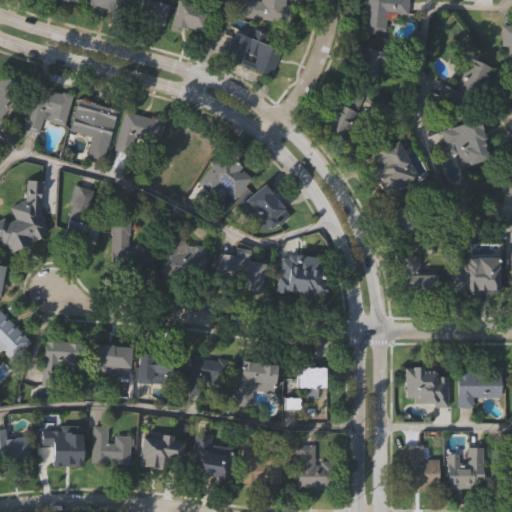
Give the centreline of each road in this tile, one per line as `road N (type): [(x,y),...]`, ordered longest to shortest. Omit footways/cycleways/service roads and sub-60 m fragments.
road 1 (residential): [(511,331),(276,328),(110,308),(54,293)]
road 2 (tertiary): [(380,511),(375,329),(364,265),(333,181),(276,120)]
road 3 (tertiary): [(262,139),(313,194),(349,280),(355,511)]
road 4 (tertiary): [(276,120),(180,70),(0,14)]
road 5 (tertiary): [(0,40),(188,94),(262,139)]
road 6 (residential): [(213,511),(92,498),(0,503)]
road 7 (residential): [(324,0),(307,71),(262,139)]
